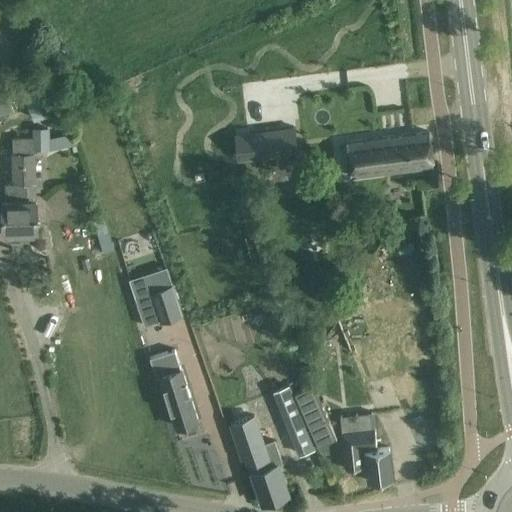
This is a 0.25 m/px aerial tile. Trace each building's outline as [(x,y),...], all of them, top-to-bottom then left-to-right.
[(40,120),(51,115),(56,126),(70,120),(55,84),(50,73),(19,86),(35,122),(40,120)] [(294,127),(249,133),(252,158),(297,152),(294,127)] [(46,128),(34,128),(34,138),(34,150),(47,149),(46,128)] [(76,131),(55,136),(58,148),(78,143),(76,131)] [(417,133),(347,142),(351,176),(434,166),(430,132),(417,133)] [(6,200),(3,201),(3,230),(6,230),(7,237),(23,237),(23,229),(37,229),(36,209),(36,199),(36,187),(42,187),(41,175),(35,175),(35,154),(34,154),(34,150),(34,138),(12,138),(13,152),(11,152),(12,183),(6,183),(6,200)] [(167,266),(130,278),(136,298),(145,325),(182,313),(173,286),(167,266)] [(157,376),(161,375),(176,426),(198,419),(182,368),(181,369),(175,348),(151,356),(157,376)] [(289,383),(273,389),(287,424),(303,418),(289,383)] [(313,386),(295,394),(318,445),(336,437),(313,386)] [(374,412),(340,415),(342,433),(346,469),(367,466),(369,482),(393,479),(389,447),(387,428),(376,429),(374,412)] [(255,413),(229,423),(241,459),(247,458),(253,473),(263,503),(289,494),(278,465),(283,463),(275,438),(265,441),(255,413)]
